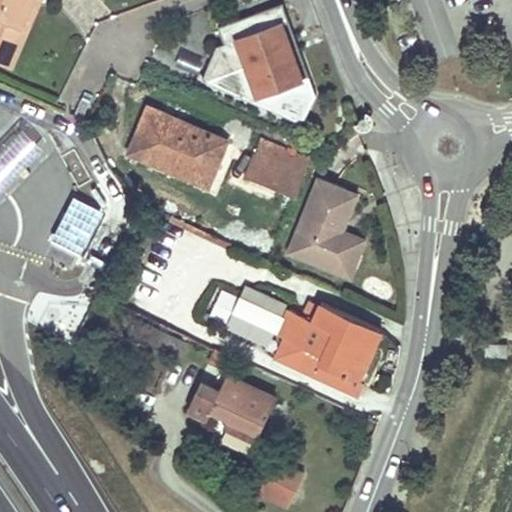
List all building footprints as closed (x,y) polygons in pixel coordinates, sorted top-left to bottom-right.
[(30,0),(0,0),(0,61),(10,66),(26,30),(19,27),(30,0)] [(26,30),(39,0),(30,0),(19,27),(26,30)] [(289,24),(282,6),(219,29),(225,47),(218,49),(205,84),(305,127),(316,99),(308,78),(301,81),(282,28),(289,24)] [(289,24),(282,28),(301,81),(308,78),(289,24)] [(209,192),(230,139),(146,105),(125,158),(209,192)] [(0,149),(0,191),(44,146),(24,126),(0,149)] [(261,138),(244,176),(296,198),(313,157),(287,146),(285,148),(261,138)] [(319,178),(290,249),(350,274),(366,236),(348,229),(346,235),(338,232),(342,220),(347,222),(358,195),(319,178)] [(80,259),(104,210),(74,196),(50,244),(80,259)] [(130,224),(105,212),(77,265),(102,278),(130,224)] [(234,244),(170,214),(168,219),(232,249),(234,244)] [(346,235),(348,229),(344,228),(347,222),(342,220),(338,232),(346,235)] [(274,359),(357,397),(386,332),(321,303),(318,309),(313,320),(289,309),(277,335),(284,338),(274,359)] [(128,334),(181,359),(188,343),(135,318),(128,334)] [(49,348),(59,356),(67,345),(57,338),(49,348)] [(487,356),(509,357),(509,344),(488,343),(487,356)] [(214,347),(208,363),(224,370),(231,354),(214,347)] [(200,382),(187,408),(206,417),(211,408),(227,416),(223,424),(254,440),(274,399),(226,375),(218,391),(200,382)] [(287,507),(303,472),(262,454),(246,489),(287,507)]
